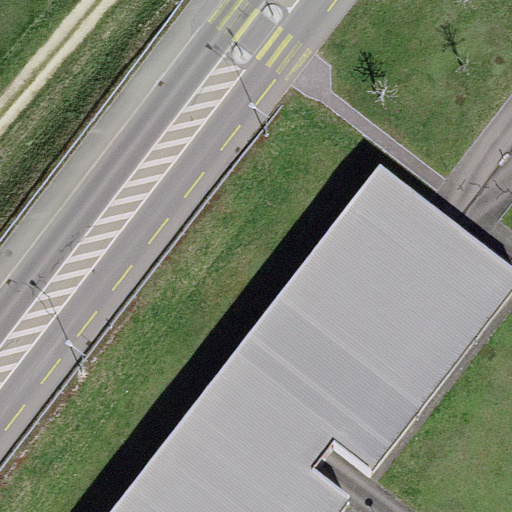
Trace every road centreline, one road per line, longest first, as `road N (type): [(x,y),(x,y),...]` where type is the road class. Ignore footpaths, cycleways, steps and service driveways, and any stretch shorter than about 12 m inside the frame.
road 1 (primary): [(248,0),(0,334)]
road 2 (track): [(109,0),(0,124)]
